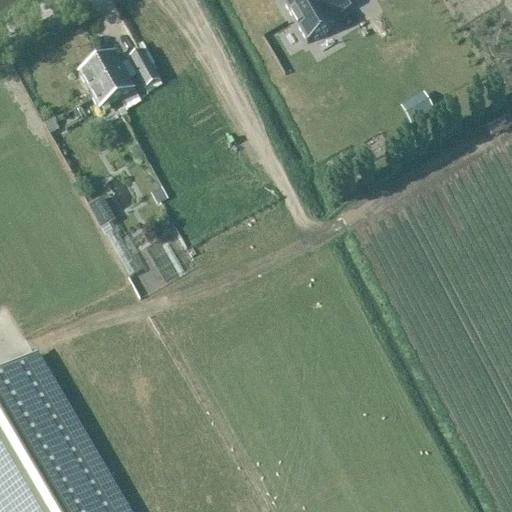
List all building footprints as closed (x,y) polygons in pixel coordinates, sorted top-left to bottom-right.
[(344,0),(291,0),(283,5),(307,47),(334,30),(330,22),(350,10),(344,0)] [(114,57),(78,77),(99,114),(121,101),(125,108),(138,101),(128,84),(136,79),(143,93),(159,84),(142,54),(127,63),(127,64),(119,69),(114,57)] [(81,110),(73,115),(79,125),(87,121),(81,110)] [(54,119),(43,125),(49,137),(59,132),(54,123),(56,122),(54,119)] [(168,202),(161,190),(151,196),(158,207),(168,202)] [(125,511),(35,358),(0,379),(0,511),(125,511)]
